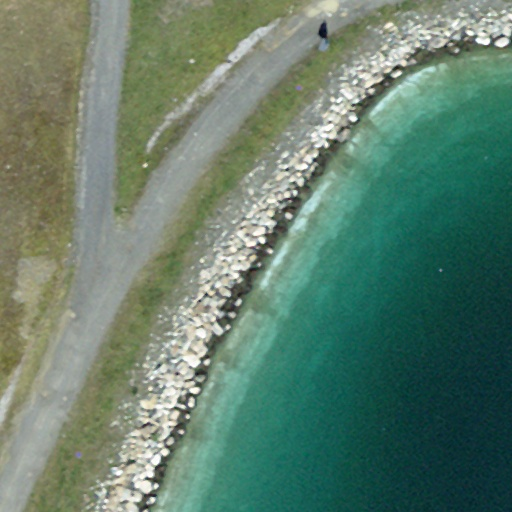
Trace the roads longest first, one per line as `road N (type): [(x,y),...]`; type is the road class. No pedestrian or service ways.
road 1 (track): [(0,504),(99,277),(98,0)]
road 2 (track): [(99,277),(221,112),(327,16),(363,0)]
